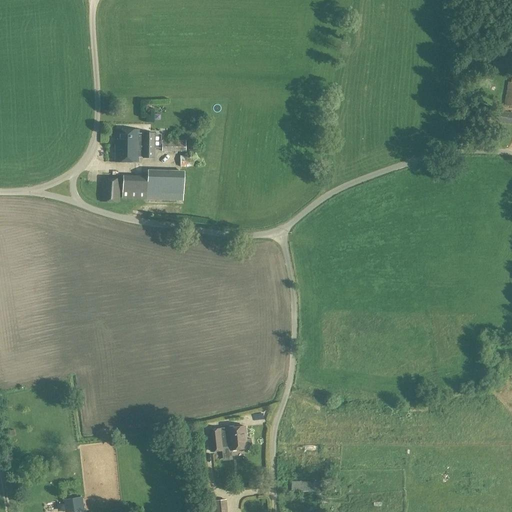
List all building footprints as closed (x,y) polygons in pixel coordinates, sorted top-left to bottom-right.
[(511,113),(497,111),(495,122),(511,124),(511,113)] [(115,131),(115,163),(138,163),(138,159),(138,134),(138,131),(115,131)] [(153,159),(154,134),(143,134),(138,134),(138,159),(153,159)] [(162,141),(161,152),(186,152),(186,141),(162,141)] [(192,156),(180,157),(181,167),(193,167),(193,160),(192,156)] [(183,200),(183,181),(184,171),(147,170),(147,176),(122,176),(122,199),(183,200)] [(102,179),(101,202),(120,203),(120,180),(102,179)] [(253,447),(252,440),(247,440),(246,427),(230,429),(230,431),(222,432),(222,430),(210,431),(212,452),(224,451),(223,448),(231,447),(232,451),(248,449),(248,448),(253,447)] [(293,482),(292,491),(325,492),(326,482),(293,482)] [(211,501),(211,511),(228,511),(227,500),(211,501)]
